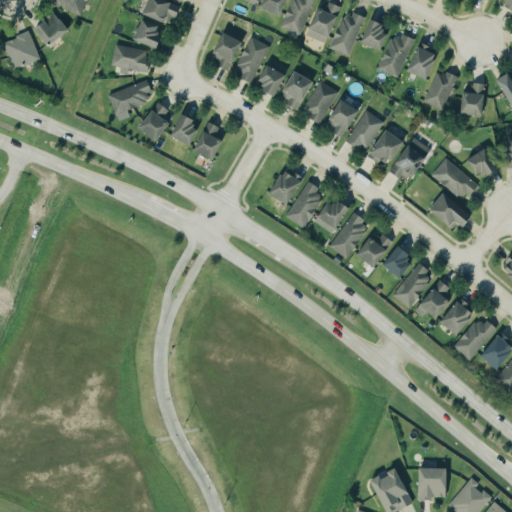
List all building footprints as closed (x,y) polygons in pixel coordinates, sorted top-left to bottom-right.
[(82,16),(89,0),(57,0),(56,4),(82,16)] [(151,0),(146,14),(174,26),(182,6),(167,0),(151,0)] [(284,16),(290,0),(265,0),(262,7),(284,16)] [(303,36),(317,0),(294,0),(283,28),(303,36)] [(325,0),(312,37),(330,44),(344,7),(325,0)] [(511,0),(505,0),(503,7),(511,9),(511,0)] [(37,29),(52,47),(72,31),(57,13),(37,29)] [(332,49),(352,57),(367,17),(355,13),(353,19),(345,16),(332,49)] [(164,27),(144,21),(137,41),(162,49),(166,37),(161,35),(164,27)] [(373,21),(364,42),(385,51),(394,31),(373,21)] [(41,61),(33,33),(6,40),(14,69),(41,61)] [(213,61),(232,70),(246,42),(227,33),(213,61)] [(379,69),(399,78),(417,40),(405,34),(402,40),(394,37),(379,69)] [(237,75),(256,82),(271,45),(251,38),(237,75)] [(421,45),(411,73),(431,80),(441,52),(421,45)] [(114,66),(123,67),(122,70),(149,74),(152,50),(116,46),(114,66)] [(277,97),(289,76),(270,65),(261,81),(267,84),(264,90),(277,97)] [(460,77),(447,71),(445,76),(438,73),(425,102),(445,111),(460,77)] [(300,111),(315,80),(297,72),(283,102),(300,111)] [(511,111),(494,81),(506,74),(511,82),(511,81),(511,111)] [(132,117),(129,109),(157,99),(150,80),(110,95),(119,122),(132,117)] [(303,114),(322,124),(339,91),(320,81),(303,114)] [(465,83),(464,115),(485,116),(487,85),(465,83)] [(347,139),(361,109),(341,100),(327,130),(347,139)] [(174,123),(166,117),(171,110),(161,102),(141,128),(159,142),(174,123)] [(347,140),(365,153),(386,123),(368,110),(347,140)] [(195,127),(198,119),(183,114),(175,138),(196,145),(201,129),(195,127)] [(217,162),(227,142),(217,137),(222,128),(211,122),(196,150),(217,162)] [(371,159),(385,167),(389,159),(396,162),(407,141),(386,130),(371,159)] [(394,169),(413,182),(434,151),(415,138),(394,169)] [(471,157),(478,176),(487,172),(489,177),(500,173),(491,150),(471,157)] [(434,175),(469,201),(481,185),(446,159),(434,175)] [(273,194),(291,206),(306,182),(288,171),(273,194)] [(318,194),(321,188),(309,181),(287,217),(305,229),(324,199),(318,194)] [(475,219),(448,194),(433,210),(454,229),(460,222),(467,228),(475,219)] [(332,198),(317,223),(336,235),(352,210),(332,198)] [(369,231),(362,227),(367,220),(355,212),(331,247),(350,259),(369,231)] [(395,241),(384,234),(381,239),(373,235),(360,256),(379,268),(395,241)] [(404,279),(415,265),(409,260),(413,256),(400,245),(385,264),(404,279)] [(409,308),(437,279),(422,265),(394,294),(409,308)] [(429,311),(439,319),(455,301),(446,294),(452,287),(443,280),(416,311),(424,317),(429,311)] [(443,321),(458,335),(476,315),(461,301),(443,321)] [(499,329),(488,320),(483,326),(477,321),(454,347),(470,361),(499,329)] [(511,353),(511,344),(500,335),(483,356),(499,369),(511,353)] [(511,360),(497,379),(511,391),(511,360)] [(422,501),(435,501),(435,498),(450,498),(451,470),(423,469),(422,501)] [(376,481),(389,511),(400,511),(416,505),(401,470),(376,481)] [(451,506),(458,511),(481,511),(493,498),(480,487),(481,485),(473,478),(451,506)] [(508,511),(497,502),(487,511),(508,511)]
